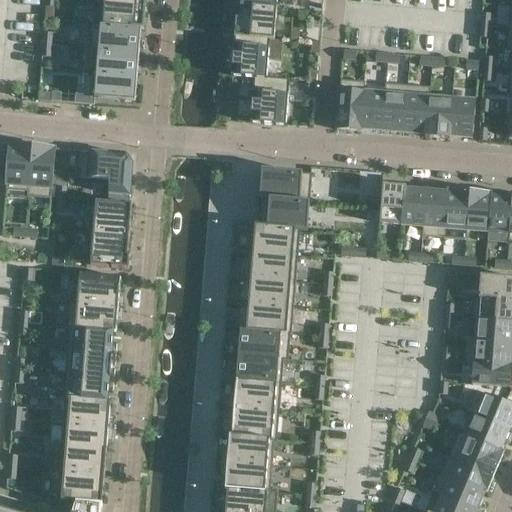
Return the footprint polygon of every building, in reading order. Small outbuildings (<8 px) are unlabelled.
[(46,0),(46,8),(54,9),(54,0),(46,0)] [(227,1),(227,7),(240,8),(276,11),(276,0),(240,0),(241,2),(227,1)] [(98,24),(98,27),(140,30),(140,31),(143,31),(145,5),(100,1),(98,24)] [(225,31),(224,37),(234,38),(274,41),(276,11),(240,8),(239,20),(236,20),(235,31),(225,31)] [(482,15),(481,27),(489,28),(490,16),(482,15)] [(90,24),(88,53),(93,53),(93,50),(138,54),(140,31),(140,30),(98,27),(98,24),(90,24)] [(481,27),(480,39),(488,40),(489,28),(481,27)] [(44,34),(43,46),(51,47),(52,35),(44,34)] [(231,78),(254,80),(289,83),(289,81),(266,79),(270,41),(274,41),(234,38),(231,78)] [(311,44),(310,56),(318,57),(320,44),(318,44),(311,44)] [(43,46),(42,58),(50,59),(51,47),(43,46)] [(93,53),(91,74),(136,78),(138,54),(93,50),(93,53)] [(344,53),(343,61),(355,62),(356,54),(344,53)] [(376,55),(375,64),(387,65),(388,57),(376,55)] [(388,57),(387,65),(399,66),(400,58),(388,57)] [(420,59),(419,67),(431,68),(432,60),(420,59)] [(485,59),(484,71),(492,71),(493,59),(485,59)] [(432,60),(431,68),(443,69),(444,61),(432,60)] [(466,63),(466,71),(478,72),(478,64),(466,63)] [(484,71),(483,83),(491,84),(492,71),(484,71)] [(91,74),(89,99),(134,103),(136,78),(91,74)] [(254,80),(250,125),(285,128),(289,83),(254,80)] [(340,82),(336,132),(361,134),(361,131),(364,94),(365,84),(340,82)] [(308,84),(307,96),(315,96),(316,84),(308,84)] [(364,94),(361,131),(382,133),(386,86),(384,86),(384,95),(364,94)] [(386,86),(382,133),(403,135),(407,87),(386,86)] [(28,87),(27,95),(35,96),(36,88),(28,87)] [(407,87),(403,135),(425,137),(429,89),(407,87)] [(425,137),(425,139),(449,141),(449,139),(453,101),(430,99),(430,89),(429,89),(425,137)] [(38,94),(38,102),(51,104),(52,95),(38,94)] [(453,101),(449,139),(472,141),(475,103),(453,101)] [(481,102),(480,114),(488,115),(489,103),(481,102)] [(212,161),(215,130),(176,127),(174,158),(212,161)] [(479,130),(478,142),(486,143),(487,131),(479,130)] [(28,199),(32,148),(9,147),(8,166),(6,192),(27,194),(27,199),(28,199)] [(55,150),(32,148),(28,199),(51,200),(55,150)] [(88,153),(86,180),(109,182),(108,196),(128,198),(130,198),(132,165),(124,156),(88,153)] [(262,172),(259,200),(309,204),(312,176),(262,172)] [(382,186),(379,225),(401,227),(404,188),(382,186)] [(58,188),(57,200),(65,201),(66,189),(58,188)] [(404,188),(401,227),(422,229),(425,191),(406,190),(406,188),(404,188)] [(422,229),(421,239),(443,241),(447,193),(425,191),(422,229)] [(447,193),(443,241),(466,243),(467,233),(470,192),(447,191),(447,193)] [(470,192),(467,233),(488,234),(487,244),(488,244),(491,197),(492,194),(491,194),(490,194),(470,192)] [(511,198),(491,197),(488,244),(511,246),(511,227),(511,198)] [(366,198),(366,207),(378,208),(379,199),(366,198)] [(57,200),(56,212),(64,213),(65,201),(57,200)] [(259,200),(257,226),(307,230),(309,204),(259,200)] [(132,207),(91,203),(88,235),(129,239),(132,207)] [(255,228),(253,252),(299,256),(301,233),(307,233),(307,230),(257,226),(257,228),(255,228)] [(25,239),(25,231),(13,230),(13,238),(25,239)] [(37,232),(25,231),(25,239),(37,240),(37,232)] [(129,239),(88,235),(86,268),(129,271),(130,257),(127,257),(129,239)] [(341,249),(340,258),(353,259),(353,250),(341,249)] [(353,250),(353,259),(365,260),(366,251),(353,250)] [(253,252),(250,279),(296,283),(299,256),(253,252)] [(377,252),(376,260),(388,262),(389,253),(377,252)] [(409,255),(408,263),(420,264),(421,256),(409,255)] [(421,256),(420,264),(432,265),(433,257),(421,256)] [(52,259),(51,267),(63,268),(64,260),(52,259)] [(452,259),(451,267),(463,268),(464,260),(452,259)] [(464,260),(463,268),(475,269),(476,261),(464,260)] [(495,262),(494,270),(506,271),(507,263),(495,262)] [(24,271),(23,283),(31,284),(32,271),(24,271)] [(324,274),(323,286),(332,287),(333,275),(324,274)] [(449,275),(448,287),(456,287),(457,275),(449,275)] [(72,305),(72,306),(118,309),(121,279),(75,276),(72,305)] [(511,280),(480,277),(478,299),(511,301),(511,280)] [(250,279),(248,305),(294,309),(296,283),(250,279)] [(323,286),(322,298),(331,299),(332,287),(323,286)] [(474,299),(472,320),(511,323),(511,301),(478,299),(474,299)] [(68,304),(65,330),(69,331),(69,330),(113,333),(113,334),(116,334),(118,309),(72,306),(72,305),(68,304)] [(240,331),(291,336),(294,309),(248,305),(246,331),(240,331)] [(446,307),(445,319),(453,319),(454,307),(446,307)] [(21,313),(20,325),(28,326),(29,314),(21,313)] [(445,319),(444,331),(452,331),(453,319),(445,319)] [(467,320),(465,342),(511,345),(511,323),(472,320),(467,320)] [(20,325),(19,337),(27,338),(28,326),(20,325)] [(320,326),(319,338),(328,339),(329,327),(320,326)] [(69,331),(67,353),(111,357),(113,334),(113,333),(69,330),(69,331)] [(240,331),(238,358),(284,362),(288,362),(291,336),(240,331)] [(319,338),(318,350),(327,351),(328,339),(319,338)] [(511,345),(465,342),(463,364),(473,365),(511,368),(511,366),(511,352),(511,345)] [(442,350),(441,362),(449,362),(451,350),(442,350)] [(67,353),(65,377),(109,381),(111,357),(67,353)] [(238,358),(236,384),(281,388),(284,362),(238,358)] [(17,361),(16,373),(24,374),(25,362),(17,361)] [(441,362),(440,374),(448,374),(449,362),(441,362)] [(511,368),(473,365),(471,387),(511,390),(511,381),(511,368)] [(16,373),(15,385),(23,386),(24,374),(16,373)] [(65,377),(63,402),(64,402),(64,401),(107,405),(107,404),(109,381),(65,377)] [(316,378),(315,390),(323,391),(324,378),(316,378)] [(236,384),(234,411),(279,415),(281,388),(236,384)] [(440,384),(438,396),(447,397),(448,385),(440,384)] [(315,390),(314,402),(322,403),(323,391),(315,390)] [(511,407),(475,392),(466,414),(470,416),(510,433),(511,427),(511,407)] [(64,402),(62,425),(108,429),(110,404),(107,404),(107,405),(64,401),(64,402)] [(13,409),(12,421),(20,422),(21,410),(13,409)] [(234,411),(231,437),(277,441),(279,415),(234,411)] [(428,414),(425,421),(436,426),(440,419),(428,414)] [(470,416),(462,436),(502,452),(510,433),(470,416)] [(12,421),(11,433),(19,434),(20,422),(12,421)] [(425,421),(422,428),(433,433),(436,426),(425,421)] [(62,425),(60,449),(106,453),(108,429),(62,425)] [(311,434),(310,446),(319,446),(320,434),(311,434)] [(458,434),(449,454),(495,474),(504,453),(502,452),(462,436),(458,434)] [(229,439),(227,464),(272,468),(274,444),(277,444),(277,441),(231,437),(231,439),(229,439)] [(310,446),(309,458),(318,459),(319,446),(310,446)] [(60,449),(58,473),(104,477),(106,453),(60,449)] [(413,450),(409,461),(416,464),(421,453),(413,450)] [(449,454),(441,475),(487,494),(495,474),(449,454)] [(9,457),(8,469),(16,470),(17,457),(9,457)] [(409,461),(404,472),(411,475),(416,464),(409,461)] [(227,464),(225,490),(277,495),(277,494),(270,493),(272,468),(227,464)] [(8,469),(7,481),(15,482),(16,470),(8,469)] [(58,473),(56,503),(60,503),(102,506),(104,477),(58,473)] [(441,475),(432,495),(441,499),(472,511),(476,511),(484,494),(486,495),(487,494),(441,475)] [(307,485),(306,498),(315,498),(316,486),(307,485)] [(225,490),(225,491),(227,492),(225,511),(275,511),(277,495),(225,490)] [(397,490),(392,501),(399,504),(404,493),(397,490)] [(0,511),(100,511),(101,507),(76,505),(73,511),(54,511),(0,495),(0,511)] [(306,498),(305,510),(314,510),(315,498),(306,498)] [(472,511),(441,499),(435,511),(472,511)] [(392,501),(387,511),(396,511),(399,504),(392,501)]
